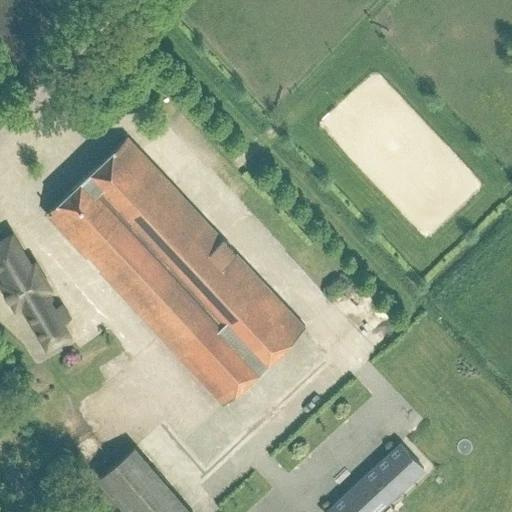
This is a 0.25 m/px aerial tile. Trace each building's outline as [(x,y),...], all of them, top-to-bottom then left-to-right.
[(150,88),(138,103),(154,117),(167,102),(150,88)] [(126,134),(44,211),(222,401),(304,325),(177,189),(183,183),(174,174),(168,180),(126,134)] [(11,232),(0,238),(0,269),(4,277),(0,279),(0,281),(13,305),(19,302),(44,345),(69,331),(48,295),(50,293),(46,286),(50,284),(35,259),(29,263),(11,232)] [(396,393),(403,385),(384,369),(377,376),(396,393)] [(444,447),(452,412),(435,408),(427,443),(444,447)] [(296,432),(267,417),(252,446),(282,461),(296,432)] [(324,511),(361,511),(381,494),(387,500),(424,465),(400,441),(324,511)] [(220,482),(237,452),(222,443),(204,473),(220,482)] [(128,511),(192,511),(134,444),(97,476),(128,511)]
